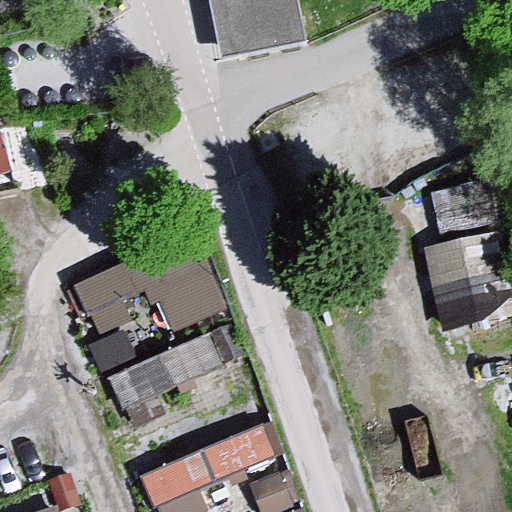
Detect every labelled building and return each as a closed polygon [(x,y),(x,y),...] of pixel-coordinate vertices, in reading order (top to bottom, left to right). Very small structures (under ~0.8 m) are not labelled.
[(211,0),(224,67),(309,52),(299,0),(211,0)] [(0,182),(16,178),(0,126),(0,182)] [(81,294),(102,339),(133,325),(126,309),(143,302),(149,315),(161,310),(176,340),(233,314),(199,240),(81,294)] [(236,329),(219,333),(227,363),(246,358),(236,329)] [(138,364),(127,338),(100,348),(109,374),(138,364)] [(226,371),(212,338),(106,381),(121,417),(131,413),(138,432),(166,420),(157,399),(226,371)] [(281,463),(267,430),(144,482),(156,511),(207,511),(201,496),(281,463)] [(281,478),(252,489),(260,511),(290,511),(294,510),(281,478)] [(75,479),(56,485),(64,511),(68,511),(84,507),(75,479)]
